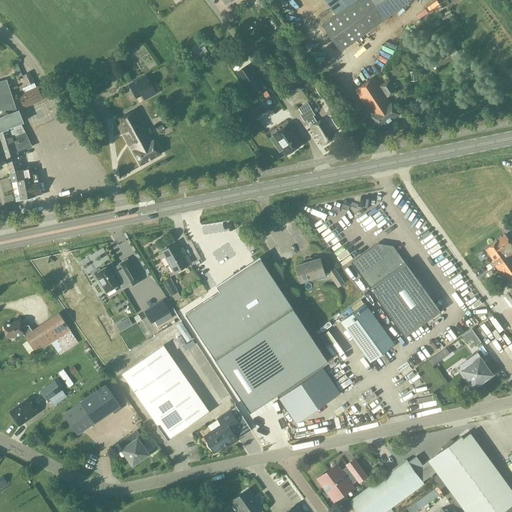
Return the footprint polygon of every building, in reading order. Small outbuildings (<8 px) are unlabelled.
[(325,0),(327,3),(313,13),(341,52),(411,0),(325,0)] [(424,9),(435,3),(433,0),(430,0),(422,4),(424,9)] [(250,35),(254,42),(263,37),(258,30),(250,35)] [(387,52),(392,46),(388,42),(382,48),(387,52)] [(201,43),(192,49),(197,58),(207,52),(201,43)] [(12,66),(18,79),(23,77),(17,64),(12,66)] [(262,87),(247,66),(237,73),(252,94),(262,87)] [(312,75),(308,68),(294,77),(299,84),(312,75)] [(23,76),(28,86),(23,89),(24,92),(18,95),(24,108),(43,99),(38,86),(36,87),(30,73),(23,76)] [(127,87),(134,100),(151,91),(144,78),(127,87)] [(355,91),(371,116),(379,128),(399,114),(392,103),(391,103),(387,97),(396,92),(389,80),(380,86),(374,78),(355,91)] [(0,117),(17,111),(7,79),(0,81),(0,117)] [(289,89),(292,96),(300,93),(298,86),(289,89)] [(326,92),(322,86),(316,89),(319,96),(326,92)] [(262,94),(267,100),(270,97),(266,91),(262,94)] [(85,96),(74,102),(86,123),(97,116),(93,108),(91,109),(88,104),(90,104),(85,96)] [(311,123),(312,126),(310,127),(322,146),(335,138),(323,119),(317,123),(314,117),(315,116),(308,103),(298,109),(301,114),(300,115),(304,122),(307,121),(308,124),(311,123)] [(242,127),(250,122),(241,109),(233,114),(242,127)] [(19,110),(17,111),(0,117),(0,131),(8,129),(7,128),(21,123),(23,122),(19,110)] [(137,110),(116,122),(132,152),(133,152),(140,165),(161,153),(154,140),(137,110)] [(336,126),(342,122),(338,115),(332,119),(336,126)] [(8,129),(0,131),(0,148),(3,157),(4,156),(9,173),(11,182),(12,182),(15,197),(20,196),(20,199),(28,198),(30,199),(34,198),(35,196),(42,195),(42,194),(41,194),(39,182),(39,181),(38,174),(31,175),(30,168),(22,169),(17,153),(18,152),(33,147),(21,123),(7,128),(8,129)] [(301,145),(288,125),(273,135),(278,142),(274,144),(280,152),(284,149),(287,155),(301,145)] [(356,223),(348,229),(353,235),(361,230),(356,223)] [(267,247),(262,251),(316,327),(360,296),(334,260),(325,266),(309,244),(301,233),(292,239),(289,241),(287,238),(270,250),(267,247)] [(508,251),(511,256),(511,255),(511,241),(510,243),(506,236),(491,246),(497,254),(503,249),(506,252),(508,251)] [(174,273),(191,265),(184,251),(181,253),(176,244),(162,252),(174,273)] [(378,245),(353,263),(370,287),(369,288),(405,338),(441,311),(405,262),(404,263),(392,247),(378,245)] [(497,254),(491,246),(486,250),(494,260),(492,261),(508,283),(511,279),(511,256),(508,251),(506,252),(503,249),(497,254)] [(332,251),(338,260),(345,255),(338,247),(332,251)] [(99,269),(92,273),(97,280),(98,279),(104,289),(111,285),(114,290),(121,285),(123,288),(130,284),(132,287),(141,281),(128,259),(120,264),(120,265),(113,269),(111,265),(100,271),(99,269)] [(213,296),(185,314),(250,413),(328,361),(263,263),(213,296)] [(450,282),(459,276),(456,271),(447,276),(450,282)] [(74,302),(88,294),(76,274),(70,278),(69,276),(62,279),(64,281),(62,282),(65,286),(58,291),(66,304),(73,300),(74,302)] [(178,306),(184,303),(171,278),(163,283),(171,297),(172,296),(178,306)] [(365,304),(341,321),(371,362),(395,345),(371,312),(365,304)] [(166,306),(159,310),(156,305),(145,311),(152,323),(154,322),(170,312),(166,306)] [(119,333),(104,308),(96,313),(111,337),(119,333)] [(170,312),(154,322),(157,327),(173,317),(170,312)] [(20,321),(4,325),(7,338),(23,335),(24,336),(36,354),(51,343),(52,343),(70,331),(71,331),(59,313),(32,331),(28,326),(22,328),(20,321)] [(137,314),(132,316),(137,324),(141,322),(137,314)] [(464,316),(457,322),(464,331),(471,325),(464,316)] [(133,325),(129,318),(116,326),(120,332),(133,325)] [(476,346),(481,342),(472,329),(462,336),(467,343),(472,339),(476,346)] [(180,337),(186,345),(192,341),(186,333),(180,337)] [(168,440),(210,412),(164,346),(122,374),(168,440)] [(445,348),(428,360),(434,369),(438,366),(436,363),(450,354),(445,348)] [(46,351),(39,354),(42,360),(49,357),(46,351)] [(474,386),(490,374),(480,359),(464,371),(474,386)] [(321,368),(278,398),(295,423),(338,393),(321,368)] [(404,376),(411,384),(419,376),(411,369),(404,376)] [(55,380),(40,391),(47,401),(62,390),(55,380)] [(106,385),(81,403),(82,404),(70,412),(71,413),(64,418),(75,435),(94,422),(95,423),(120,406),(106,385)] [(410,389),(404,394),(408,399),(414,394),(410,389)] [(29,399),(10,412),(20,425),(38,412),(29,399)] [(120,412),(126,422),(131,419),(127,413),(131,411),(128,407),(120,412)] [(243,419),(236,408),(232,410),(240,422),(243,419)] [(230,411),(218,419),(222,425),(204,437),(207,441),(206,442),(207,447),(212,450),(213,450),(214,452),(222,447),(224,449),(238,440),(231,429),(239,424),(230,411)] [(91,426),(96,437),(103,434),(98,423),(91,426)] [(123,450),(133,465),(148,454),(142,446),(146,443),(137,430),(123,440),(128,446),(123,450)] [(462,437),(429,460),(437,471),(438,473),(446,484),(466,511),(511,511),(511,490),(500,474),(493,479),(462,437)] [(406,460),(350,501),(357,511),(385,511),(424,484),(422,482),(437,471),(429,460),(422,465),(416,457),(408,462),(406,460)] [(354,460),(347,465),(348,466),(340,471),(338,468),(331,473),(329,471),(319,479),(332,498),(342,490),(344,493),(352,487),(351,486),(358,480),(359,482),(366,477),(354,460)] [(438,473),(432,477),(440,489),(446,484),(438,473)] [(258,511),(262,510),(247,490),(233,501),(235,503),(234,504),(233,506),(237,511),(238,511),(240,510),(241,511),(258,511)]
